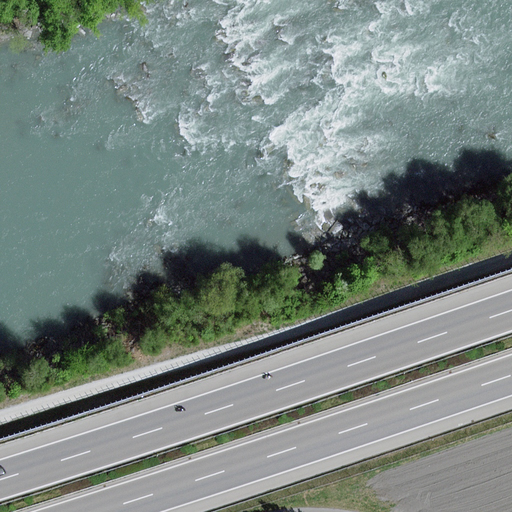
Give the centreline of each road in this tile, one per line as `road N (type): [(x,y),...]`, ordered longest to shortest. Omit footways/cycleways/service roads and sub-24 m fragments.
road 1 (motorway): [(511,309),(0,479)]
road 2 (motorway): [(98,511),(511,374)]
